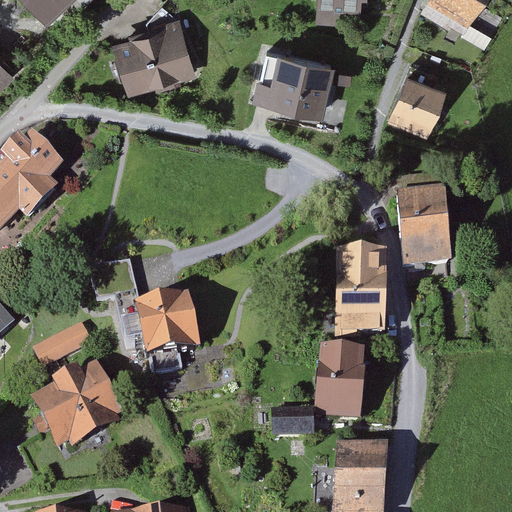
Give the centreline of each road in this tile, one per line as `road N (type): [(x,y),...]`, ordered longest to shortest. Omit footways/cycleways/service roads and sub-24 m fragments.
road 1 (residential): [(21,117),(80,110),(288,147),(381,207),(409,347),(398,511)]
road 2 (unknown): [(306,156),(285,209),(257,230),(181,260)]
road 3 (residential): [(21,117),(127,0)]
